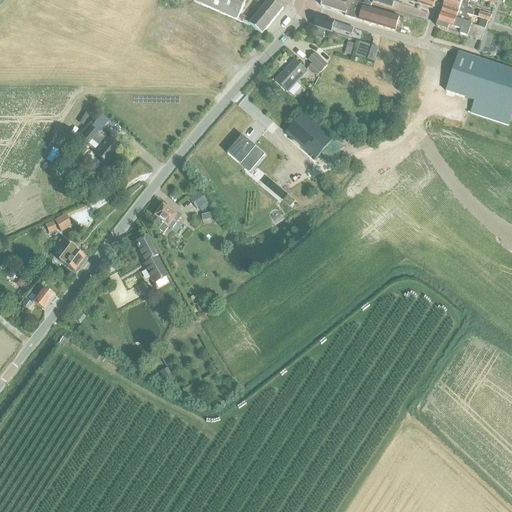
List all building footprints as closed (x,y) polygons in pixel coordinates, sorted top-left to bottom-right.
[(238,21),(240,15),(246,0),(194,0),(194,2),(238,21)] [(349,0),(323,0),(321,6),(323,7),(346,15),(345,16),(386,29),(391,15),(371,8),(372,4),(365,2),(364,5),(351,1),(349,0)] [(433,9),(435,2),(429,0),(401,0),(402,0),(417,4),(433,9)] [(469,5),(468,5),(450,0),(445,0),(443,8),(468,15),(473,16),(474,12),(467,9),(469,5)] [(249,26),(250,25),(263,35),(284,9),(269,2),(253,21),(240,15),(238,21),(249,26)] [(441,14),(441,15),(470,24),(472,20),(467,18),(468,15),(443,8),(441,14)] [(480,13),(478,18),(481,19),(488,21),(489,22),(491,16),(480,13)] [(470,24),(441,15),(437,27),(448,31),(449,27),(461,31),(460,35),(481,41),(485,29),(478,27),(470,24)] [(333,28),(352,35),(354,29),(335,23),(317,17),(316,21),(315,21),(313,25),(314,26),(314,27),(332,33),(333,28)] [(481,19),(478,27),(485,29),(488,21),(481,19)] [(356,56),(374,63),(379,49),(360,43),(356,56)] [(308,68),(318,77),(328,66),(315,53),(309,60),(312,64),(308,68)] [(470,114),(508,126),(511,115),(511,70),(459,53),(446,92),(474,102),(470,114)] [(276,81),(288,92),(307,72),(295,61),(276,81)] [(286,134),(316,161),(333,142),(304,115),(286,134)] [(119,152),(91,129),(82,139),(88,144),(87,146),(95,153),(94,154),(108,166),(119,152)] [(236,146),(228,155),(237,163),(238,163),(245,169),(250,162),(254,166),(263,156),(264,155),(253,146),(243,137),(236,146)] [(142,160),(134,166),(140,174),(148,168),(142,160)] [(190,199),(197,210),(207,203),(200,192),(190,199)] [(280,203),(288,212),(299,202),(291,193),(280,203)] [(154,217),(171,230),(181,217),(169,209),(168,211),(162,206),(154,217)] [(54,221),(61,233),(72,226),(65,215),(54,221)] [(45,226),(49,234),(56,231),(52,222),(45,226)] [(144,263),(155,284),(166,277),(155,258),(158,256),(147,237),(135,243),(146,262),(144,263)] [(58,261),(76,275),(87,260),(75,251),(76,249),(70,245),(58,261)] [(20,289),(27,282),(16,271),(9,278),(20,289)] [(52,305),(57,299),(40,286),(34,295),(36,297),(31,303),(44,312),(50,303),(52,305)] [(159,373),(166,385),(174,381),(167,368),(159,373)]
